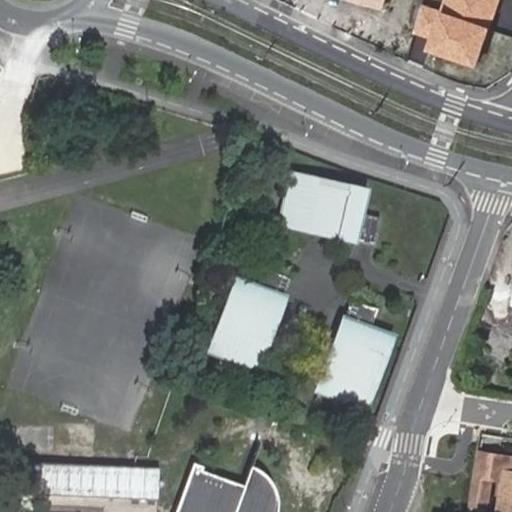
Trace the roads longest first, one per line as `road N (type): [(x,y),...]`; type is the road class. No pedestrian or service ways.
road 1 (secondary): [(70,17),(192,45),(436,156),(501,172)]
road 2 (secondary): [(511,125),(389,82),(219,0)]
road 3 (residential): [(422,399),(501,172)]
